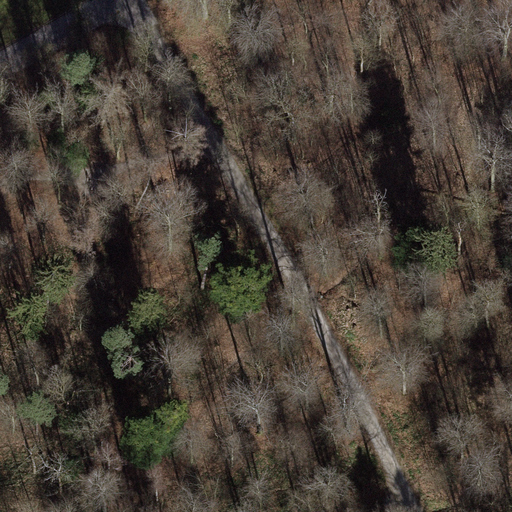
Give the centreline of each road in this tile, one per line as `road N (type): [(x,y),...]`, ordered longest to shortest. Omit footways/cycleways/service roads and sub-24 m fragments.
road 1 (track): [(410,511),(361,401),(217,149)]
road 2 (track): [(217,149),(150,32),(118,0)]
road 3 (residential): [(0,62),(115,0)]
